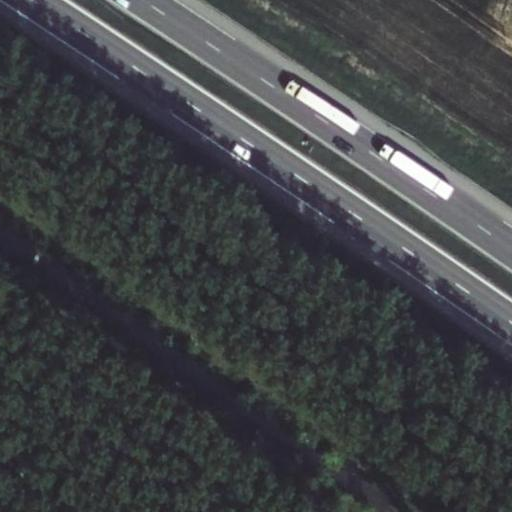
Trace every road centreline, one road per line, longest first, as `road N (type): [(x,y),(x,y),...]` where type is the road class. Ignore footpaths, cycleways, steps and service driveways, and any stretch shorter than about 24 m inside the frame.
road 1 (motorway): [(29,0),(511,323)]
road 2 (motorway): [(511,249),(142,0)]
